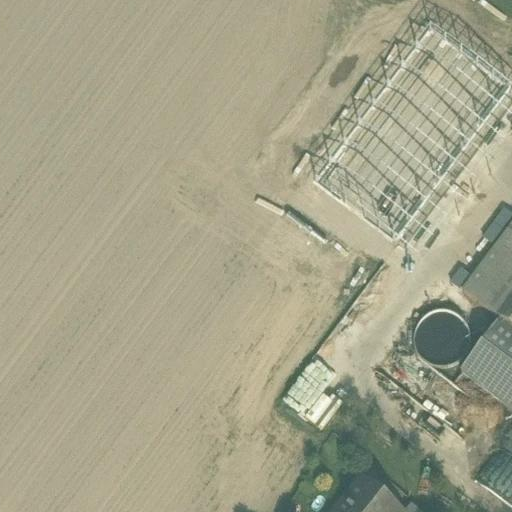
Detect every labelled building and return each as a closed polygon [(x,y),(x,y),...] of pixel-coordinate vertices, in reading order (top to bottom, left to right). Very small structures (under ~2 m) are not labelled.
[(394,250),(511,93),(431,33),(314,189),(394,250)] [(494,173),(511,148),(511,94),(395,250),(422,270),(459,220),(463,224),(498,177),(494,173)] [(511,230),(463,296),(500,323),(511,332),(511,230)] [(426,369),(439,370),(452,365),(461,355),(464,342),(461,329),(452,319),(439,314),(426,316),(415,323),(408,335),(408,349),(415,361),(426,369)] [(511,414),(511,332),(500,323),(461,376),(511,414)] [(386,384),(456,434),(427,435),(450,451),(461,437),(475,436),(481,428),(480,419),(468,420),(467,405),(452,395),(416,397),(407,391),(407,379),(400,374),(386,375),(386,384)] [(336,511),(392,511),(359,484),(336,511)]
